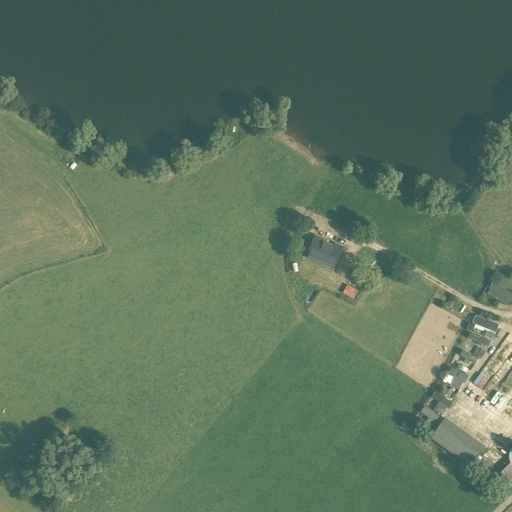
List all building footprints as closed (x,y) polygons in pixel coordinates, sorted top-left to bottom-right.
[(325,254),(351,267),(360,247),(353,243),(352,245),(341,240),(342,238),(335,235),(325,254)] [(472,315),(469,323),(493,333),(496,325),(472,315)] [(486,331),(484,336),(494,340),(496,335),(486,331)] [(481,358),(484,353),(477,349),(474,354),(481,358)] [(448,367),(442,382),(461,390),(467,375),(448,367)] [(451,393),(444,390),(442,394),(449,398),(451,393)] [(483,446),(445,419),(430,439),(468,466),(483,446)] [(506,488),(511,483),(511,468),(506,462),(493,475),(506,488)]
